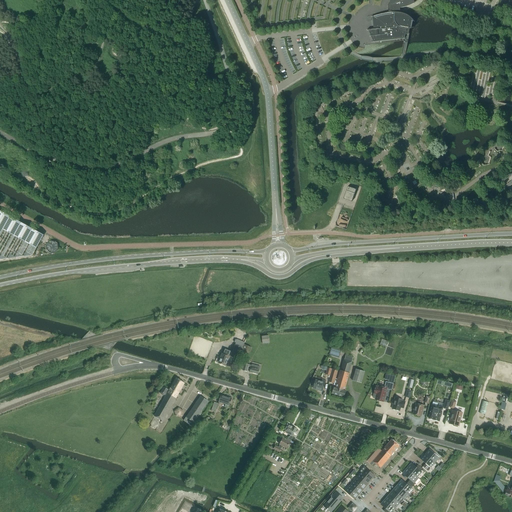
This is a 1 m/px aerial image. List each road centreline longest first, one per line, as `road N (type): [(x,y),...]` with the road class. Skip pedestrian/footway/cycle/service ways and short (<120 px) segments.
road 1 (residential): [(511,462),(164,367)]
road 2 (secondary): [(267,252),(124,257),(0,277)]
road 3 (secondary): [(0,285),(232,259)]
road 4 (secondary): [(511,234),(290,251)]
road 5 (unclassified): [(227,0),(265,84),(275,205)]
road 6 (secondary): [(232,259),(281,277),(315,258),(400,247)]
road 7 (unknown): [(391,268),(495,266),(502,294)]
